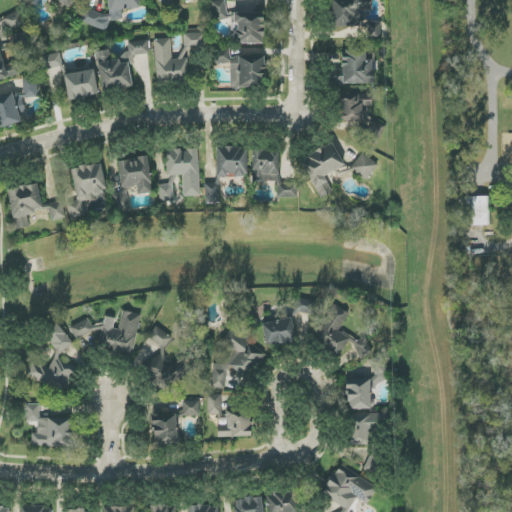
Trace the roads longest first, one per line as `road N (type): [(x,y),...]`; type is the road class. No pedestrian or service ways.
road 1 (residential): [(300,115),(166,121),(0,164)]
road 2 (residential): [(0,470),(114,475),(285,457)]
road 3 (residential): [(285,457),(280,381),(299,369),(317,389),(316,439),(285,457)]
